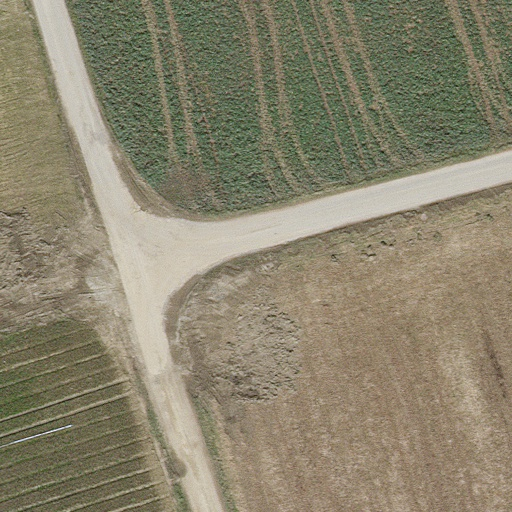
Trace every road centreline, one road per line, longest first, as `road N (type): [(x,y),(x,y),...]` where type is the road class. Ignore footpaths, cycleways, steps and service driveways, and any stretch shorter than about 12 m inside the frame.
road 1 (track): [(139,266),(511,167)]
road 2 (track): [(139,266),(54,0)]
road 3 (track): [(217,511),(139,266)]
road 4 (track): [(0,312),(139,266)]
